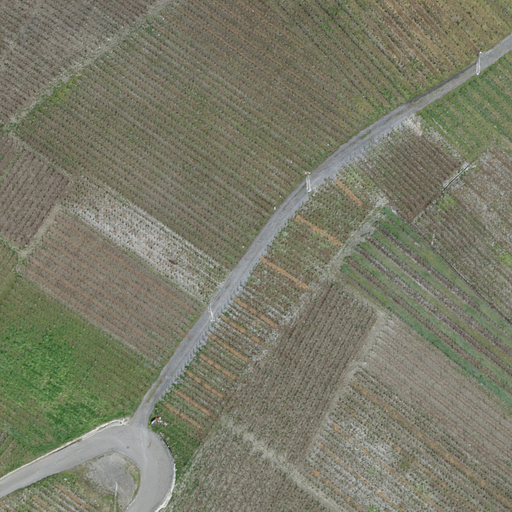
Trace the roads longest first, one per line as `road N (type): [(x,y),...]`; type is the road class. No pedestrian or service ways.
road 1 (track): [(135,442),(150,397),(277,217),(328,161),(511,38)]
road 2 (unclassified): [(0,488),(112,437),(135,442),(152,459),(155,484),(138,511)]
